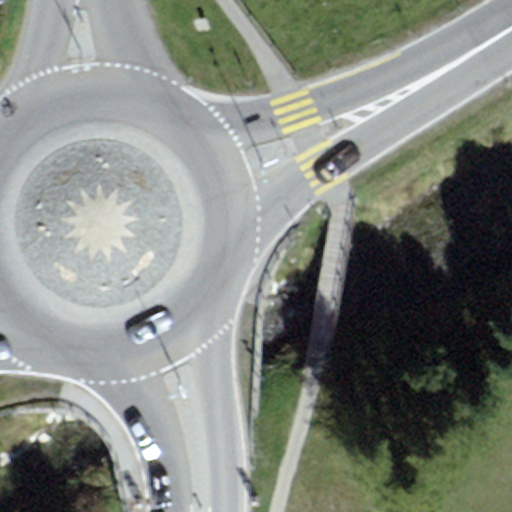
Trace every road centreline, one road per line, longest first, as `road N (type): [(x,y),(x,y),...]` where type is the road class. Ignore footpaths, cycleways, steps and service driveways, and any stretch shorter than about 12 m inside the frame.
road 1 (primary): [(229,183),(511,30)]
road 2 (primary): [(169,345),(205,316),(229,275),(237,229),(229,183)]
road 3 (primary): [(0,315),(34,345),(66,358),(136,359),(169,345)]
road 4 (primary): [(229,183),(207,143),(173,113),(130,96),(84,94)]
road 5 (tertiary): [(201,511),(189,407),(169,345)]
